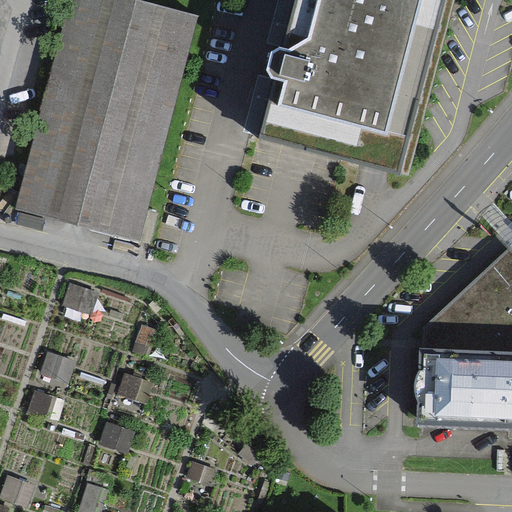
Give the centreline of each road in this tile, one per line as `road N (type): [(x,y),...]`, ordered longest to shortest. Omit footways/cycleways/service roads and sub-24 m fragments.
road 1 (residential): [(511,131),(315,347),(287,389)]
road 2 (residential): [(287,389),(231,355),(184,302),(142,272),(0,235)]
road 3 (residential): [(287,389),(283,433),(322,470),(511,483)]
